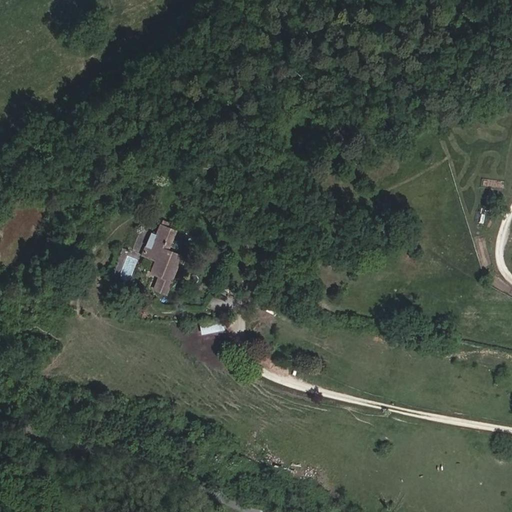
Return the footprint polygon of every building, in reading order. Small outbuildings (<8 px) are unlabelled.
[(234,214),(207,207),(205,215),(232,223),(234,214)] [(181,267),(189,249),(171,242),(175,232),(159,225),(155,235),(151,234),(142,255),(155,260),(150,273),(159,276),(154,289),(166,294),(178,265),(181,267)] [(266,235),(247,225),(244,231),(251,234),(257,237),(263,240),(266,235)] [(254,243),(257,237),(251,234),(248,239),(254,243)] [(262,281),(265,268),(255,266),(252,279),(262,281)] [(270,283),(274,269),(265,267),(265,268),(262,281),(270,283)] [(258,294),(262,281),(252,279),(250,278),(246,290),(258,294)] [(224,330),(222,319),(199,322),(201,334),(224,330)]
